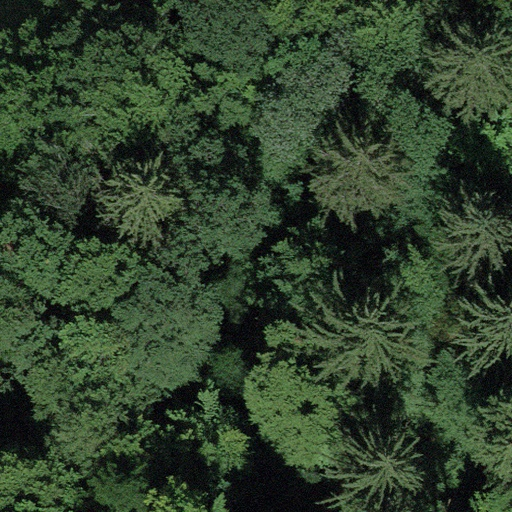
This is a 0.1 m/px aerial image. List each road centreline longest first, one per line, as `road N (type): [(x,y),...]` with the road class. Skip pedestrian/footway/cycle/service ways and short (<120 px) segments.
road 1 (track): [(511,244),(133,265),(0,244)]
road 2 (track): [(136,0),(0,111)]
